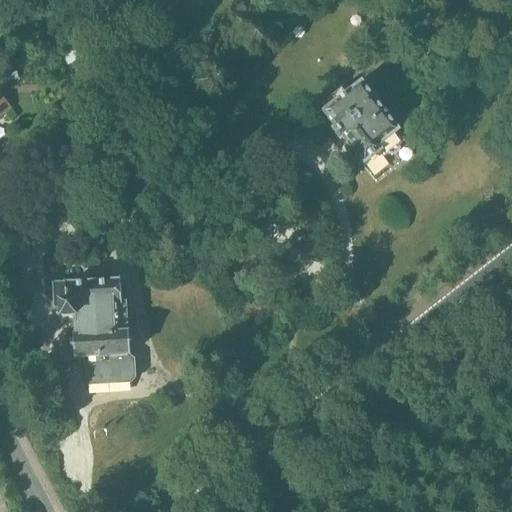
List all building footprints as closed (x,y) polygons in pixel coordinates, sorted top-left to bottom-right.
[(83,0),(112,17),(121,0),(83,0)] [(136,2),(131,0),(121,0),(112,17),(123,23),(136,2)] [(145,0),(145,2),(164,12),(167,6),(170,0),(145,0)] [(116,44),(102,18),(81,29),(95,55),(116,44)] [(67,67),(87,56),(82,48),(63,59),(67,67)] [(401,145),(404,143),(398,135),(399,135),(387,120),(389,119),(387,116),(385,118),(362,88),(325,117),(337,132),(335,134),(340,141),(342,139),(365,167),(382,155),(384,158),(387,156),(393,156),(400,151),(401,145)] [(0,170),(5,168),(0,159),(0,118),(12,110),(0,93),(0,170)] [(52,266),(77,265),(77,253),(52,253),(52,266)] [(133,383),(137,379),(135,362),(131,359),(130,337),(122,337),(120,307),(121,307),(120,285),(116,285),(116,282),(109,276),(99,276),(92,283),(92,286),(77,287),(77,283),(54,284),(56,310),(59,310),(59,318),(64,317),(64,321),(77,321),(78,340),(76,340),(78,362),(88,361),(90,386),(133,383)]
